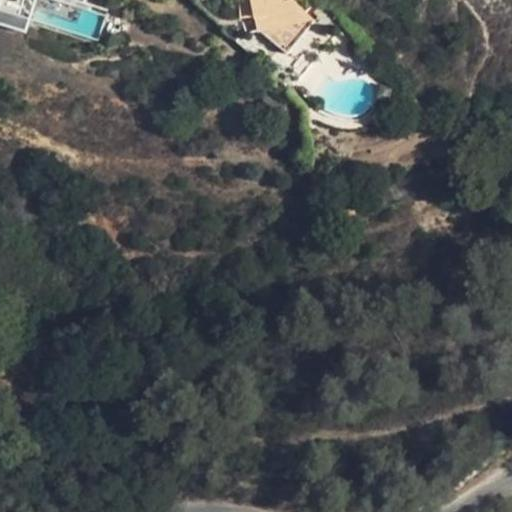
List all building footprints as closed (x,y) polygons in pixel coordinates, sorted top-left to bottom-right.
[(0,0),(0,24),(29,31),(36,0),(0,0)] [(239,0),(240,17),(247,33),(258,30),(281,48),(304,21),(313,19),(293,0),(239,0)] [(315,21),(313,19),(304,21),(281,48),(288,54),(315,21)] [(286,93),(262,87),(256,104),(281,110),(286,93)] [(349,196),(328,203),(334,220),(355,212),(349,196)]
